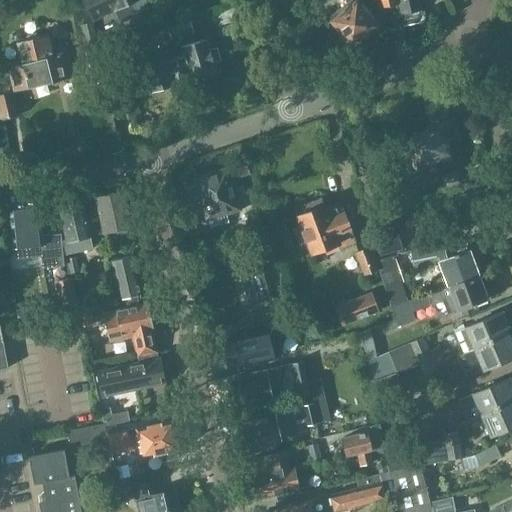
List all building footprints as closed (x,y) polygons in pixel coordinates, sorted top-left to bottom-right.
[(76,0),(78,2),(88,23),(114,10),(120,23),(138,14),(132,2),(136,0),(76,0)] [(355,0),(328,21),(351,50),(380,27),(358,0),(355,0)] [(380,2),(381,9),(397,6),(395,0),(372,0),(373,3),(380,2)] [(398,0),(404,27),(418,24),(421,20),(422,16),(418,0),(398,0)] [(190,21),(168,27),(146,33),(151,56),(141,59),(151,93),(217,73),(207,40),(197,43),(190,21)] [(89,24),(79,26),(81,34),(84,48),(95,45),(89,24)] [(18,43),(23,61),(9,65),(15,90),(77,74),(74,64),(72,65),(68,50),(61,51),(60,45),(51,47),(48,35),(41,37),(35,33),(27,36),(24,41),(18,43)] [(81,66),(89,64),(85,51),(84,48),(81,34),(74,36),(81,66)] [(89,64),(90,69),(119,60),(114,43),(85,51),(89,64)] [(12,92),(0,95),(0,117),(1,120),(18,116),(12,92)] [(454,122),(405,140),(408,149),(407,149),(412,162),(414,161),(417,168),(427,164),(440,159),(444,169),(455,164),(451,155),(461,151),(454,132),(457,130),(454,122)] [(246,166),(233,170),(235,178),(249,174),(246,166)] [(193,179),(206,222),(241,211),(228,168),(193,179)] [(455,172),(441,178),(445,189),(460,183),(455,172)] [(358,178),(371,222),(387,218),(374,174),(358,178)] [(97,201),(104,233),(132,227),(124,192),(108,196),(108,199),(97,201)] [(301,247),(306,245),(311,256),(337,246),(338,249),(356,243),(341,205),(326,211),(321,198),(295,208),(302,227),(295,231),(301,247)] [(59,206),(66,239),(62,240),(65,255),(93,249),(90,238),(91,237),(83,201),(59,206)] [(17,259),(43,256),(52,266),(66,263),(60,234),(43,236),(39,204),(10,207),(10,209),(3,209),(4,225),(12,224),(14,249),(16,248),(17,259)] [(370,230),(378,255),(402,248),(394,223),(370,230)] [(443,245),(418,248),(409,249),(412,264),(447,256),(444,245),(443,246),(443,245)] [(365,277),(379,271),(376,265),(379,264),(373,249),(370,250),(370,248),(355,254),(365,277)] [(438,263),(447,287),(478,276),(469,252),(438,263)] [(111,261),(120,300),(141,296),(132,256),(111,261)] [(378,266),(392,309),(408,303),(402,284),(404,283),(394,257),(379,261),(381,265),(380,265),(378,266)] [(75,259),(67,260),(71,275),(78,273),(75,259)] [(271,300),(260,262),(238,268),(249,306),(271,300)] [(478,276),(447,287),(427,295),(431,307),(442,302),(447,315),(456,311),(487,300),(478,276)] [(54,283),(59,308),(77,304),(71,279),(54,283)] [(335,307),(342,327),(379,312),(372,293),(335,307)] [(37,303),(39,315),(51,313),(49,301),(37,303)] [(392,316),(393,320),(384,323),(384,324),(379,327),(381,334),(387,331),(415,321),(408,303),(392,309),(394,315),(392,316)] [(147,304),(116,311),(117,315),(105,317),(110,339),(122,336),(123,340),(132,338),(136,358),(157,353),(152,329),(153,329),(147,304)] [(79,309),(83,326),(93,324),(89,307),(79,309)] [(503,312),(454,333),(464,355),(474,351),(492,344),(510,336),(507,329),(509,328),(503,312)] [(0,370),(9,369),(0,325),(0,370)] [(260,364),(275,360),(275,359),(282,357),(278,337),(276,329),(269,330),(221,341),(227,367),(251,362),(251,361),(259,359),(260,364)] [(464,355),(473,376),(483,372),(511,359),(511,340),(510,336),(492,344),(474,351),(464,355)] [(410,344),(419,366),(420,366),(431,360),(432,360),(436,367),(446,363),(439,347),(429,351),(423,338),(410,344)] [(397,375),(419,366),(410,344),(388,353),(397,374),(397,375)] [(371,382),(395,374),(397,374),(388,353),(367,362),(371,382)] [(420,366),(419,366),(424,378),(437,372),(435,368),(431,360),(420,366)] [(96,375),(101,396),(164,382),(160,361),(96,375)] [(301,363),(301,362),(291,364),(295,378),(299,397),(304,396),(310,395),(305,379),(301,363)] [(247,378),(228,383),(234,411),(272,402),(278,402),(280,366),(246,374),(247,378)] [(397,374),(395,374),(371,382),(375,402),(403,393),(397,374)] [(467,422),(481,416),(511,402),(511,383),(510,379),(472,395),(458,401),(467,422)] [(326,401),(314,404),(318,424),(331,421),(326,401)] [(511,402),(481,416),(490,437),(511,427),(511,402)] [(304,411),(308,427),(318,424),(313,404),(308,405),(303,407),(304,411)] [(281,441),(275,413),(237,422),(243,449),(281,441)] [(173,421),(136,429),(142,458),(160,454),(162,462),(163,461),(178,458),(176,451),(179,450),(173,421)] [(92,446),(95,459),(111,457),(103,424),(67,431),(71,451),(92,446)] [(370,431),(341,438),(345,458),(357,455),(371,452),(384,449),(384,447),(381,435),(379,424),(369,427),(370,431)] [(127,429),(108,433),(112,453),(132,448),(127,429)] [(398,431),(381,435),(384,447),(400,444),(398,431)] [(456,432),(443,435),(443,437),(445,448),(459,446),(456,432)] [(420,441),(425,466),(448,461),(443,437),(420,441)] [(425,466),(420,441),(397,447),(399,459),(386,462),(389,473),(356,480),(358,488),(330,495),(333,511),(343,511),(385,502),(387,511),(433,511),(421,466),(425,466)] [(322,464),(317,445),(308,448),(313,467),(322,464)] [(459,446),(445,448),(448,461),(462,459),(471,457),(469,449),(460,451),(459,446)] [(474,456),(461,460),(464,472),(480,467),(501,457),(495,446),(474,456)] [(65,450),(29,457),(29,458),(31,458),(34,472),(32,472),(34,485),(44,483),(70,479),(65,450)] [(250,460),(254,480),(295,470),(295,467),(288,469),(285,458),(289,457),(287,452),(250,460)] [(371,452),(357,455),(360,467),(374,463),(371,452)] [(295,470),(254,480),(258,499),(318,486),(316,474),(297,477),(295,470)] [(48,504),(42,505),(43,511),(81,511),(79,500),(90,498),(87,483),(76,485),(75,478),(70,479),(44,483),(45,491),(48,504)] [(128,478),(121,480),(119,481),(122,497),(131,494),(128,478)] [(179,511),(174,490),(161,493),(158,480),(132,487),(137,511),(179,511)] [(453,511),(451,498),(431,503),(433,511),(473,511),(466,511),(453,511)] [(312,511),(310,501),(268,511),(312,511)] [(511,511),(511,501),(490,511),(511,511)]
